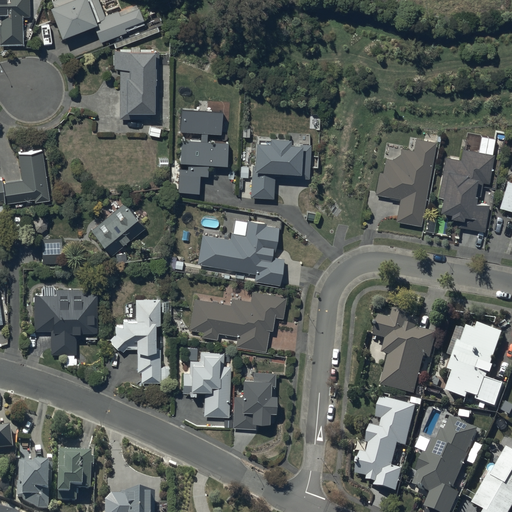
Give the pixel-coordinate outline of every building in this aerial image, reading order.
[(29,0),(0,0),(0,42),(22,42),(22,15),(29,15),(29,0)] [(52,0),(53,2),(50,4),(61,34),(93,23),(100,40),(145,23),(138,3),(119,10),(115,0),(52,0)] [(158,110),(158,48),(113,48),(114,67),(120,67),(120,117),(152,117),(151,110),(158,110)] [(222,108),(181,106),(180,130),(200,130),(200,139),(181,138),(181,159),(187,159),(187,167),(179,166),(179,189),(198,190),(198,173),(207,173),(207,161),(226,161),(227,139),(206,139),(207,132),(221,132),(222,108)] [(420,224),(435,141),(437,135),(425,133),(424,139),(415,137),(413,150),(401,147),(399,153),(392,159),(385,158),(382,171),(379,170),(375,193),(399,197),(395,220),(420,224)] [(240,176),(250,177),(249,195),(272,196),(273,175),(308,177),(309,143),(301,142),(301,141),(290,141),(290,135),(269,134),(268,139),(254,138),(252,166),(251,166),(240,165),(240,176)] [(459,158),(444,155),(437,195),(440,196),(438,208),(449,210),(448,214),(458,216),(457,225),(484,230),(489,203),(475,200),(476,193),(479,194),(482,181),(487,182),(493,153),(491,152),(495,137),(480,134),(477,150),(462,147),(459,158)] [(50,198),(42,147),(17,151),(22,178),(3,181),(2,177),(0,177),(0,197),(5,197),(5,201),(35,197),(35,200),(50,198)] [(511,179),(506,178),(498,205),(511,208),(511,179)] [(124,201),(91,229),(112,254),(145,226),(124,201)] [(435,216),(424,214),(422,229),(433,231),(435,216)] [(36,230),(37,230),(41,230),(42,230),(43,230),(44,230),(44,229),(45,229),(45,228),(46,228),(46,227),(47,226),(47,225),(47,224),(47,223),(47,222),(47,221),(46,220),(46,219),(45,218),(44,218),(44,217),(43,217),(42,216),(41,216),(40,216),(39,216),(38,216),(37,216),(37,217),(36,217),(35,218),(34,219),(34,220),(33,220),(33,221),(33,222),(33,223),(33,224),(33,225),(33,226),(34,227),(34,228),(35,229),(36,229),(36,230)] [(270,217),(269,224),(266,223),(266,221),(247,218),(245,233),(231,231),(230,237),(201,233),(196,262),(254,271),(253,280),(278,284),(282,256),(271,255),(272,250),(275,251),(279,225),(276,225),(276,218),(270,217)] [(62,236),(41,237),(42,262),(63,261),(62,236)] [(98,329),(96,287),(55,288),(55,285),(41,285),(41,292),(33,293),(35,330),(50,329),(51,353),(65,352),(66,364),(77,364),(76,356),(74,356),(74,352),(76,352),(76,330),(98,329)] [(230,302),(193,297),(189,328),(201,330),(200,335),(217,338),(218,332),(236,334),(235,345),(264,349),(267,328),(271,329),(272,315),(282,317),(285,294),(251,289),(250,299),(231,296),(230,302)] [(160,323),(159,297),(135,297),(135,304),(126,304),(127,317),(120,318),(121,324),(114,324),(114,333),(109,339),(122,351),(126,348),(136,347),(137,371),(140,371),(141,382),(161,381),(159,347),(155,347),(154,323),(160,323)] [(389,355),(381,386),(415,395),(425,358),(431,359),(438,333),(417,328),(417,326),(409,324),(412,314),(393,309),(391,319),(380,316),(374,336),(385,339),(381,353),(389,355)] [(449,371),(453,372),(446,391),(467,399),(469,395),(477,397),(476,400),(480,402),(478,408),(484,410),(486,405),(495,408),(503,384),(487,378),(489,374),(491,375),(494,366),(492,365),(503,332),(479,324),(476,330),(468,327),(467,329),(458,326),(448,355),(454,357),(449,371)] [(189,371),(182,371),(181,392),(203,392),(203,414),(228,415),(228,364),(223,364),(223,351),(200,350),(200,359),(189,359),(189,371)] [(241,394),(232,394),(231,427),(255,428),(255,421),(273,421),(273,409),(274,409),(275,371),(253,370),(253,376),(242,376),(241,394)] [(417,406),(382,397),(376,418),(382,420),(380,428),(371,426),(367,443),(369,444),(367,453),(361,452),(355,473),(367,476),(366,480),(375,482),(374,485),(397,491),(403,469),(393,466),(399,444),(407,446),(417,406)] [(467,454),(478,429),(450,417),(445,430),(441,429),(436,441),(432,439),(426,454),(423,453),(415,470),(419,472),(413,485),(430,492),(424,506),(438,511),(451,511),(460,492),(454,490),(469,454),(467,454)] [(0,449),(14,448),(11,425),(0,425),(0,449)] [(493,473),(491,472),(473,504),(485,511),(484,511),(511,511),(511,450),(507,448),(493,473)] [(92,453),(59,452),(58,501),(77,501),(77,489),(82,489),(91,490),(92,467),(94,467),(94,459),(92,458),(92,453)] [(52,465),(20,464),(20,484),(18,484),(17,496),(23,496),(23,501),(39,509),(49,509),(50,484),(51,484),(52,465)] [(122,497),(112,497),(106,503),(105,511),(154,511),(155,495),(122,494),(122,497)]
